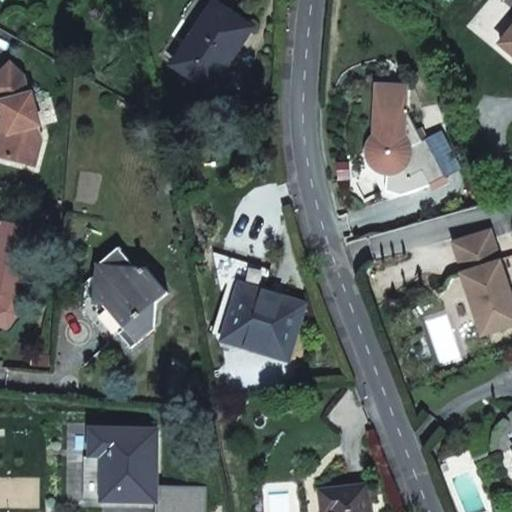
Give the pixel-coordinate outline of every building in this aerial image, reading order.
[(218,6),(177,65),(211,89),(253,31),(218,6)] [(511,27),(501,41),(511,50),(511,27)] [(11,65),(0,76),(0,103),(1,104),(5,121),(9,135),(3,159),(35,167),(44,131),(40,119),(42,118),(31,89),(29,90),(25,79),(11,65)] [(391,92),(377,91),(377,114),(382,115),(381,136),(376,135),(374,137),(371,144),(369,151),(370,156),(371,160),(373,163),(376,167),(379,169),(381,170),(384,171),(388,172),(395,171),(399,169),(403,167),(407,176),(421,168),(429,183),(446,175),(426,136),(423,137),(409,110),(406,110),(407,86),(391,85),(391,92)] [(5,121),(0,122),(0,129),(2,135),(0,141),(0,158),(3,159),(9,135),(5,121)] [(0,222),(0,298),(1,299),(24,303),(31,262),(25,261),(31,229),(0,222)] [(511,325),(511,293),(491,230),(453,242),(484,335),(511,325)] [(123,251),(97,273),(95,303),(97,304),(96,311),(98,313),(93,317),(92,324),(108,342),(119,334),(130,348),(153,330),(156,303),(168,294),(147,269),(136,268),(123,251)] [(95,303),(97,273),(87,282),(83,313),(92,324),(93,317),(98,313),(96,311),(97,304),(95,303)] [(264,302),(266,295),(229,283),(212,338),(290,363),(305,315),(264,302)] [(307,307),(266,295),(264,302),(305,315),(307,307)] [(24,303),(1,299),(0,300),(0,325),(11,331),(23,320),(29,304),(24,303)] [(103,455),(103,500),(154,501),(156,431),(90,430),(90,454),(103,455)] [(89,499),(103,500),(103,455),(90,454),(89,499)] [(368,511),(366,485),(319,490),(321,511),(368,511)]
